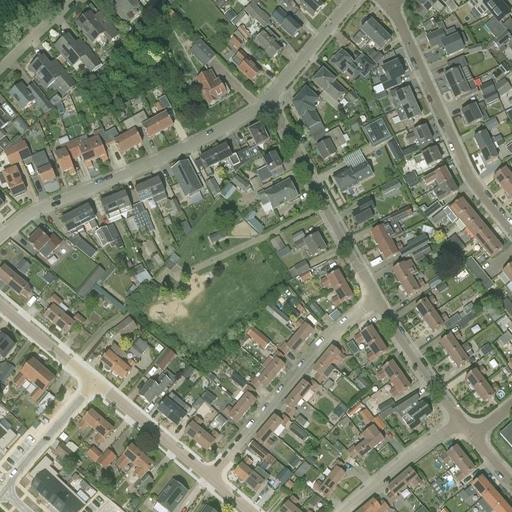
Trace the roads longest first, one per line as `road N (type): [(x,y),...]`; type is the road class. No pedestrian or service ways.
road 1 (residential): [(0,236),(45,205),(241,122),(268,99)]
road 2 (residential): [(511,234),(465,170),(389,8)]
road 3 (residential): [(208,479),(327,338),(374,300)]
road 4 (residential): [(374,300),(268,99)]
road 5 (residential): [(208,479),(92,382)]
road 6 (residential): [(459,421),(374,300)]
road 7 (residential): [(345,511),(459,421)]
road 8 (residential): [(92,382),(0,479)]
